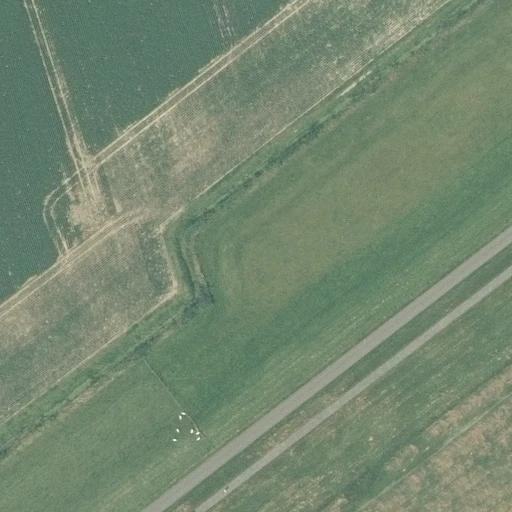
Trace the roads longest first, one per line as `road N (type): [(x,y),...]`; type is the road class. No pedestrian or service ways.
road 1 (unclassified): [(154,511),(511,233)]
road 2 (unknown): [(363,511),(511,399)]
